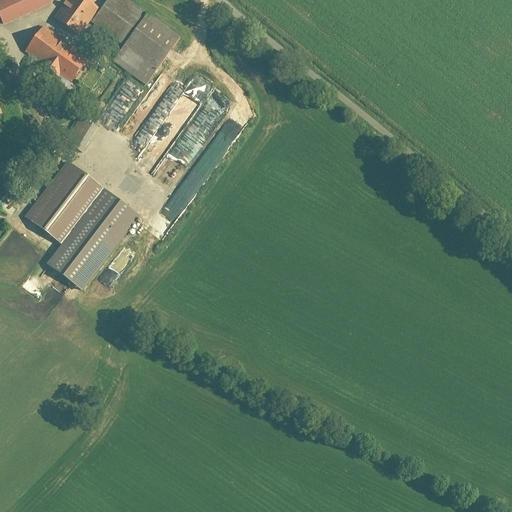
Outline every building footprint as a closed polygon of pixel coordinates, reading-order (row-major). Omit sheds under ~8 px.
[(0,0),(0,20),(45,0),(0,0)] [(100,0),(93,9),(81,0),(60,0),(47,18),(74,38),(86,22),(150,71),(173,40),(120,0),(100,0)] [(87,61),(36,26),(16,55),(67,91),(87,61)] [(77,154),(89,130),(71,120),(58,144),(77,154)] [(97,192),(59,162),(18,216),(56,245),(97,192)]
